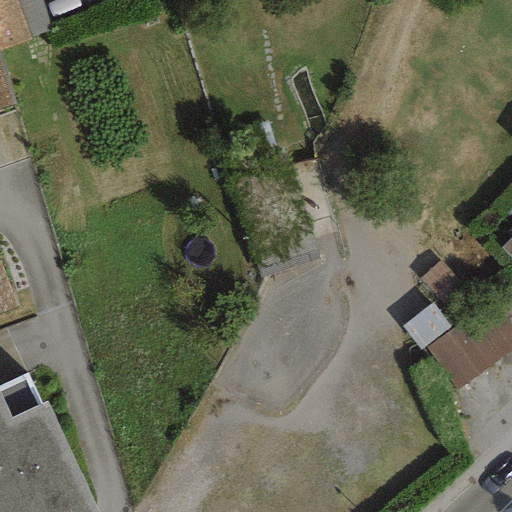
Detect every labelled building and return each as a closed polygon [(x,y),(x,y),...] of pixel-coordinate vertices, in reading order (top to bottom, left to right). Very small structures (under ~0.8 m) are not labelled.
[(0,0),(0,52),(30,43),(14,0),(0,0)] [(0,109),(11,106),(0,68),(0,109)] [(511,235),(500,249),(511,260),(511,235)] [(0,273),(0,313),(12,309),(0,273)] [(0,511),(94,511),(44,402),(38,406),(24,374),(0,384),(0,511)]
